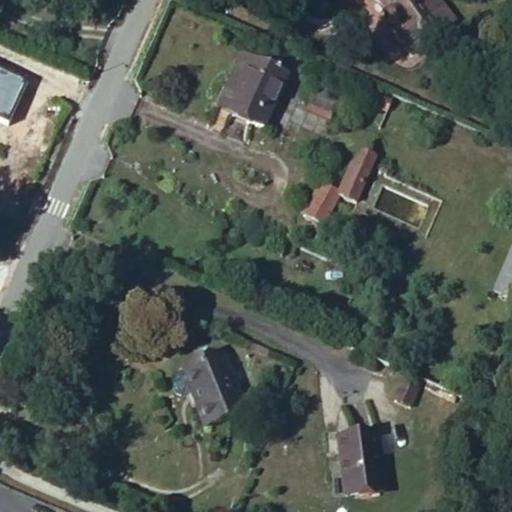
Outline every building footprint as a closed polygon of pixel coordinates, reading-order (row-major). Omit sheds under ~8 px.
[(397,0),(381,0),(378,4),(386,15),(401,5),(397,0)] [(397,0),(401,5),(386,15),(405,43),(441,17),(429,0),(397,0)] [(244,48),(220,101),(255,116),(279,63),(244,48)] [(0,107),(10,113),(25,80),(0,67),(0,107)] [(344,196),(359,164),(340,155),(325,186),(344,196)] [(510,301),(511,296),(511,204),(474,283),(510,301)] [(228,399),(204,339),(167,353),(174,374),(169,376),(186,417),(228,399)] [(406,375),(391,368),(379,394),(394,401),(406,375)] [(355,426),(318,431),(327,487),(364,482),(355,426)]
